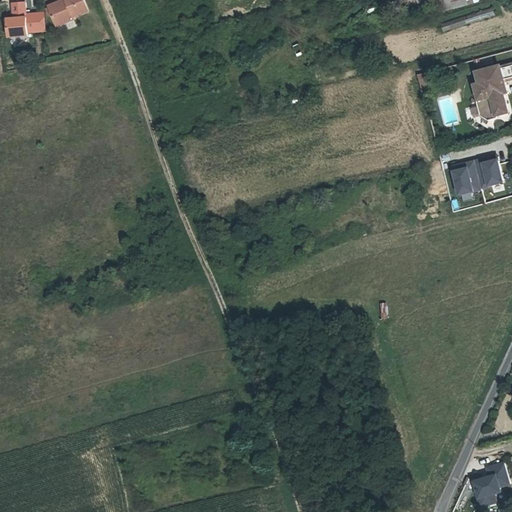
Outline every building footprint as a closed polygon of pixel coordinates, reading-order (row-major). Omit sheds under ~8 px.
[(49,7),(58,24),(65,20),(67,23),(75,20),(74,17),(88,9),(83,0),(65,0),(66,1),(61,4),(60,2),(49,7)] [(26,19),(16,19),(8,20),(10,37),(29,35),(29,32),(36,32),(35,15),(26,15),(26,19)] [(497,111),(504,109),(509,107),(504,88),(501,89),(499,82),(506,80),(506,77),(511,75),(511,59),(475,70),(478,82),(474,83),(477,97),(475,98),(479,115),(487,118),(497,115),(497,111)] [(423,71),(418,72),(422,89),(428,88),(423,71)] [(501,89),(504,88),(508,87),(506,80),(499,82),(501,89)] [(500,156),(454,168),(462,196),(508,186),(500,156)] [(511,484),(505,462),(485,467),(487,475),(472,480),(477,500),(479,500),(481,507),(496,502),(493,494),(500,492),(499,488),(511,484)]
